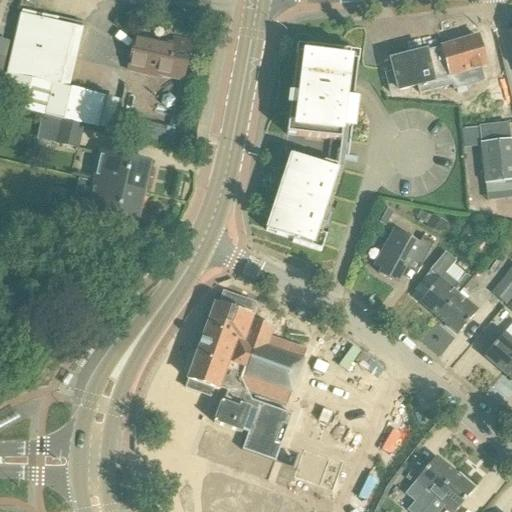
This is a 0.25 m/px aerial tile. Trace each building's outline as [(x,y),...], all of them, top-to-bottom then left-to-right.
[(0,106),(83,126),(83,124),(95,127),(101,98),(90,96),(90,95),(68,90),(82,30),(74,29),(74,28),(20,16),(6,76),(5,76),(0,98),(0,106)] [(170,46),(135,38),(127,72),(144,76),(145,73),(182,81),(191,42),(172,38),(170,46)] [(441,48),(441,49),(447,70),(449,78),(450,77),(454,88),(483,80),(480,69),(486,67),(477,38),(441,48)] [(352,103),(358,55),(298,47),(291,97),(293,97),(309,99),(308,109),(292,106),(290,106),(286,136),(287,136),(284,156),(290,158),(266,232),(293,241),(292,243),(320,253),(325,239),(314,235),(337,168),(340,142),(341,142),(348,143),(349,143),(354,103),(352,103)] [(440,72),(447,70),(441,49),(426,53),(425,53),(390,61),(393,75),(386,77),(390,94),(417,87),(419,94),(435,90),(444,88),(440,72)] [(83,128),(58,122),(53,145),(78,150),(83,128)] [(175,147),(177,136),(115,122),(112,133),(175,147)] [(511,138),(480,142),(483,183),(511,179),(511,138)] [(101,154),(95,184),(143,194),(149,165),(101,154)] [(143,194),(95,184),(88,213),(136,224),(143,194)] [(34,227),(60,233),(65,211),(39,205),(34,227)] [(385,227),(393,213),(384,208),(376,222),(385,227)] [(427,226),(425,229),(440,236),(446,223),(431,216),(431,217),(427,226)] [(476,219),(458,241),(467,249),(486,226),(476,219)] [(393,231),(374,266),(381,270),(379,275),(397,285),(411,260),(421,266),(415,275),(416,276),(434,243),(423,237),(419,245),(393,231)] [(511,270),(492,294),(505,305),(511,296),(511,270)] [(465,276),(457,286),(463,291),(471,281),(465,276)] [(438,320),(458,296),(439,280),(419,304),(438,320)] [(471,281),(463,291),(469,296),(477,286),(471,281)] [(477,312),(458,296),(438,320),(457,336),(477,312)] [(198,354),(188,381),(213,390),(219,392),(220,390),(226,392),(223,403),(222,403),(214,424),(243,434),(251,409),(248,408),(252,397),(247,396),(249,391),(288,404),(307,352),(270,339),(274,330),(252,322),(253,321),(215,308),(214,307),(198,354)] [(503,374),(511,363),(511,341),(503,334),(484,358),(503,374)] [(511,363),(503,374),(511,381),(511,363)] [(342,465),(329,461),(303,451),(293,478),(320,488),(333,492),(342,465)] [(435,498),(455,474),(435,458),(415,482),(435,498)] [(435,498),(430,503),(423,511),(433,511),(436,509),(441,503),(451,511),(455,511),(474,490),(455,474),(435,498)] [(405,476),(393,488),(401,496),(413,483),(405,476)] [(380,511),(396,511),(402,505),(390,497),(380,511)]
